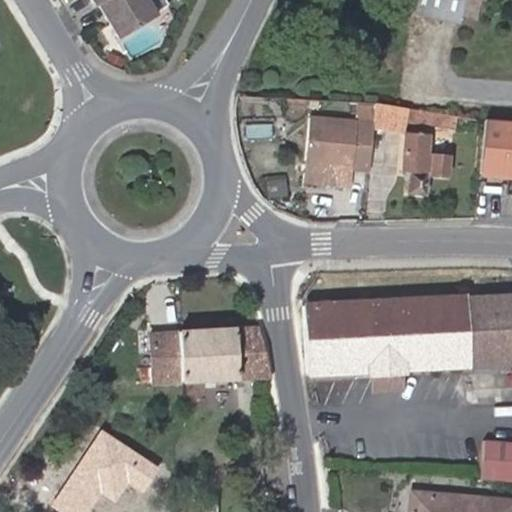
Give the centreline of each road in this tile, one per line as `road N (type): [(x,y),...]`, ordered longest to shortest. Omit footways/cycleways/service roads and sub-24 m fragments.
road 1 (residential): [(272,244),(309,511)]
road 2 (residential): [(272,244),(511,245)]
road 3 (tertiary): [(0,442),(117,254)]
road 4 (residential): [(109,108),(33,0)]
road 5 (tertiary): [(184,110),(251,0)]
road 6 (tertiary): [(212,221),(222,197),(218,147),(184,110)]
